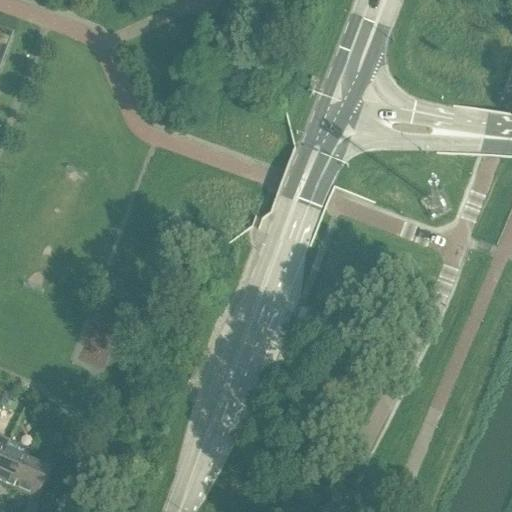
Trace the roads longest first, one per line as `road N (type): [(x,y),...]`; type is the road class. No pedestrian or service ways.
road 1 (secondary): [(179,511),(282,244)]
road 2 (secondary): [(333,110),(287,194),(282,244)]
road 3 (secondary): [(282,244),(314,180),(333,110)]
road 4 (tertiary): [(333,110),(373,133),(457,133)]
road 5 (tertiary): [(457,133),(413,115),(333,110)]
